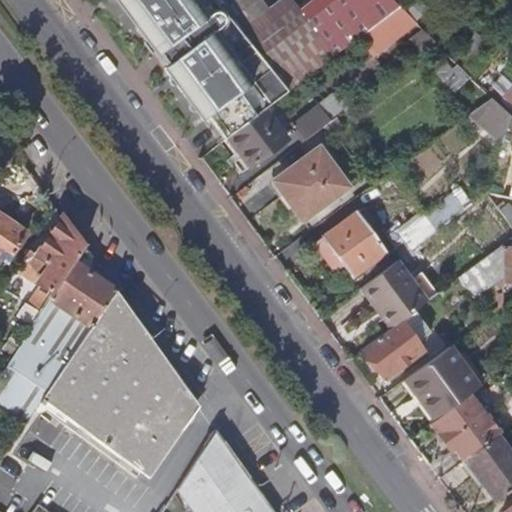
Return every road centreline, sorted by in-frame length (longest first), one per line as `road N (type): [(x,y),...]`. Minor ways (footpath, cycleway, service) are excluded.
road 1 (primary): [(415,511),(17,0)]
road 2 (primary): [(0,63),(341,511)]
road 3 (unknown): [(238,376),(135,504),(61,451)]
